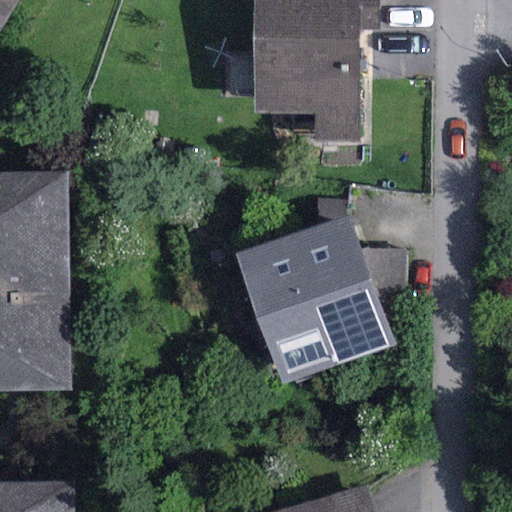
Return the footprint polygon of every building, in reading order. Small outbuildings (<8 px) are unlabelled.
[(26,0),(0,0),(0,24),(10,30),(26,0)] [(387,0),(267,0),(267,115),(323,115),(323,145),(369,145),(368,18),(368,6),(387,6),(387,0)] [(77,175),(0,175),(0,390),(11,390),(78,390),(77,175)] [(344,192),(317,192),(317,217),(344,218),(344,192)] [(358,217),(247,257),(294,384),(404,344),(358,217)] [(11,480),(0,480),(0,511),(84,511),(85,479),(11,480)] [(380,511),(373,488),(292,511),(380,511)]
